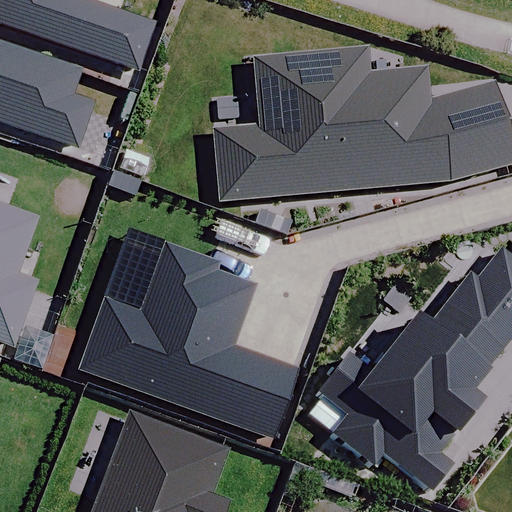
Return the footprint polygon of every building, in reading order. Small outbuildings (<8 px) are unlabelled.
[(0,0),(0,26),(139,75),(155,28),(74,0),(0,0)] [(0,44),(0,124),(78,152),(94,106),(74,99),(83,73),(0,44)] [(216,135),(221,203),(452,183),(511,166),(511,148),(497,85),(431,103),(428,71),(369,76),(367,53),(255,63),(261,131),(216,135)] [(0,342),(13,347),(35,284),(16,277),(35,222),(0,210),(0,342)] [(467,274),(430,322),(485,364),(511,329),(511,256),(510,259),(496,248),(473,278),(467,274)] [(102,306),(79,372),(275,440),(297,376),(232,353),(254,290),(213,275),(215,268),(166,251),(142,319),(102,306)] [(485,364),(430,322),(415,310),(367,372),(345,355),(317,391),(346,413),(329,435),(369,466),(379,453),(427,490),(448,463),(435,452),(477,398),(466,389),(485,364)] [(227,511),(229,510),(207,502),(224,456),(131,421),(95,511),(227,511)]
